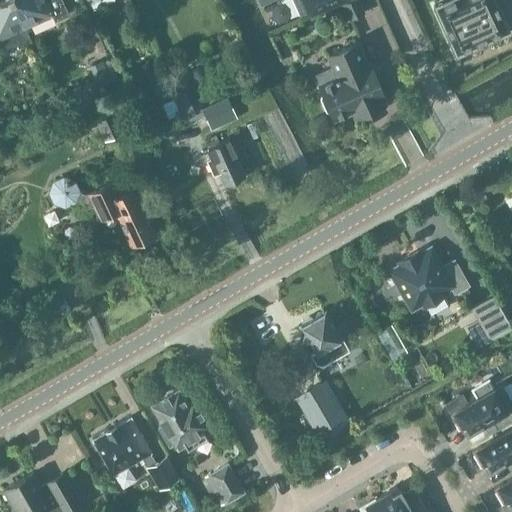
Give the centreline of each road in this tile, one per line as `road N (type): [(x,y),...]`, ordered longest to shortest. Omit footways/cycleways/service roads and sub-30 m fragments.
road 1 (unclassified): [(187,316),(466,155)]
road 2 (residential): [(187,316),(298,508)]
road 3 (unclassified): [(0,422),(187,316)]
road 4 (residential): [(298,508),(397,449),(424,460),(455,511)]
road 5 (residential): [(466,155),(389,0)]
